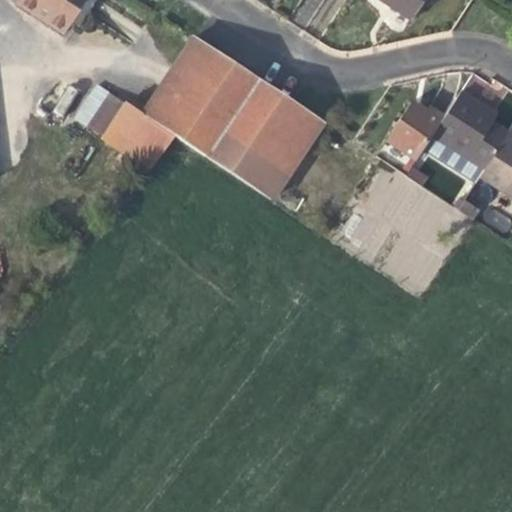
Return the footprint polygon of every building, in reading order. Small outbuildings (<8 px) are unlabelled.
[(82,0),(13,0),(13,1),(38,17),(62,33),(82,0)] [(378,0),(394,10),(410,21),(423,0),(378,0)] [(193,36),(142,112),(173,134),(274,201),(325,124),(193,36)] [(74,118),(100,135),(123,100),(97,83),(74,118)] [(460,92),(444,117),(432,135),(484,169),(508,133),(492,123),(496,116),(484,108),(460,92)] [(150,168),(173,134),(142,112),(123,100),(100,135),(150,168)] [(416,160),(432,135),(444,117),(433,110),(427,106),(424,110),(410,101),(385,140),(416,160)] [(511,127),(508,133),(484,169),(480,177),(502,192),(511,197),(511,127)] [(506,232),(511,221),(511,219),(488,206),(481,219),(506,232)]
